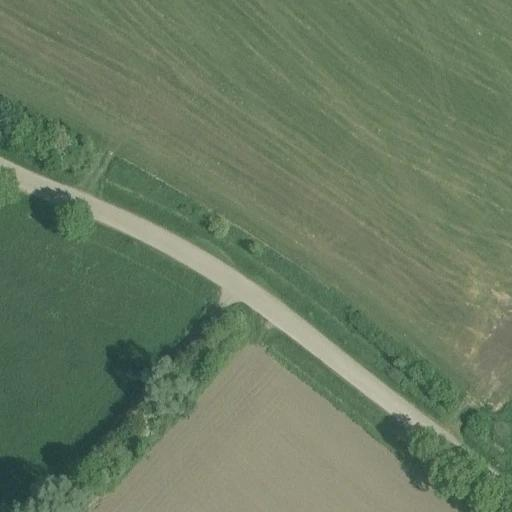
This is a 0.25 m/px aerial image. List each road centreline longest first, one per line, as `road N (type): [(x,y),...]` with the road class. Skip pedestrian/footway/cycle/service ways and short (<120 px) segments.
road 1 (unclassified): [(511,491),(343,360),(151,232),(0,169)]
road 2 (track): [(236,287),(34,511)]
